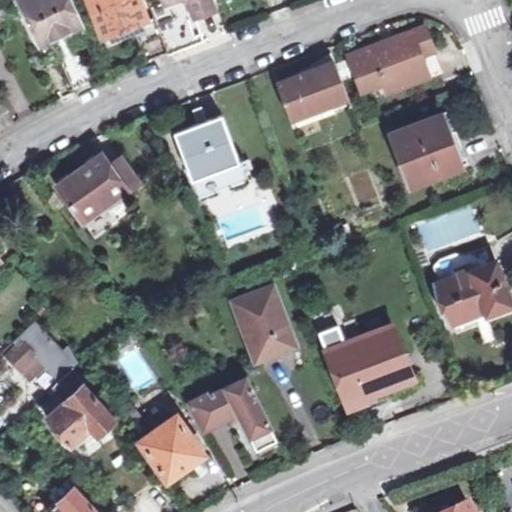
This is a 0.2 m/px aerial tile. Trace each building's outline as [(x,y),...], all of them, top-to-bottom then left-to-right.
[(26,0),(50,47),(89,29),(74,0),(26,0)] [(122,34),(155,22),(145,0),(92,0),(107,35),(120,29),(122,34)] [(193,0),(200,14),(222,4),(220,0),(169,0),(170,1),(172,0),(193,0)] [(426,27),(353,54),(369,97),(442,70),(426,27)] [(83,51),(65,61),(79,86),(96,77),(83,51)] [(280,82),(294,125),(356,101),(342,58),(280,82)] [(0,88),(0,113),(11,107),(0,88)] [(473,161),(451,107),(392,129),(414,185),(473,161)] [(224,114),(177,132),(194,179),(242,162),(224,114)] [(125,194),(141,183),(125,156),(110,167),(103,154),(61,181),(98,238),(137,213),(125,194)] [(511,279),(501,250),(435,278),(456,334),(511,313),(511,279)] [(295,261),(281,267),(285,277),(299,272),(295,261)] [(106,283),(97,289),(105,301),(114,295),(106,283)] [(289,349),(286,342),(296,338),(275,285),(236,302),(260,361),(289,349)] [(103,430),(105,432),(115,424),(112,421),(116,417),(74,370),(84,361),(74,344),(67,349),(38,320),(5,350),(24,369),(27,367),(36,376),(47,366),(62,381),(58,385),(67,396),(47,414),(74,444),(85,435),(90,441),(103,430)] [(370,390),(418,372),(400,322),(329,348),(352,405),(373,398),(370,390)] [(370,390),(373,398),(422,379),(418,372),(370,390)] [(241,417),(258,450),(281,438),(248,375),(212,395),(211,392),(192,402),(206,430),(229,418),(231,422),(241,417)] [(133,402),(119,411),(128,425),(137,418),(137,409),(133,402)] [(177,474),(191,465),(190,462),(206,453),(181,415),(165,426),(162,422),(157,425),(159,429),(145,438),(169,477),(175,472),(177,474)] [(100,511),(77,487),(52,511),(100,511)] [(472,511),(466,500),(443,511),(472,511)]
